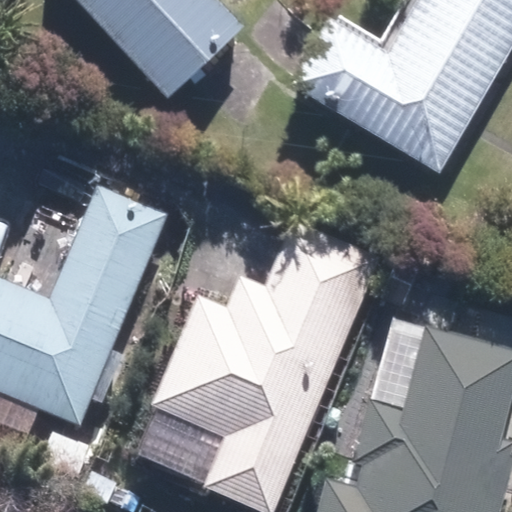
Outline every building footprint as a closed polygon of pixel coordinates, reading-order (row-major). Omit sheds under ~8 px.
[(208,0),(63,0),(160,101),(236,28),(208,0)] [(511,0),(415,0),(382,58),(324,26),(286,92),(436,176),(511,42),(511,0)] [(99,185),(51,299),(0,278),(0,390),(79,423),(167,213),(99,185)] [(223,310),(192,297),(146,409),(218,438),(196,491),(245,511),(268,511),(373,260),(287,225),(261,287),(237,277),(223,310)] [(400,408),(365,399),(348,466),(356,469),(351,486),(322,479),(313,511),(495,511),(511,448),(511,441),(499,438),(511,387),(511,354),(420,330),(400,408)] [(45,511),(1,488),(0,490),(0,511),(45,511)]
